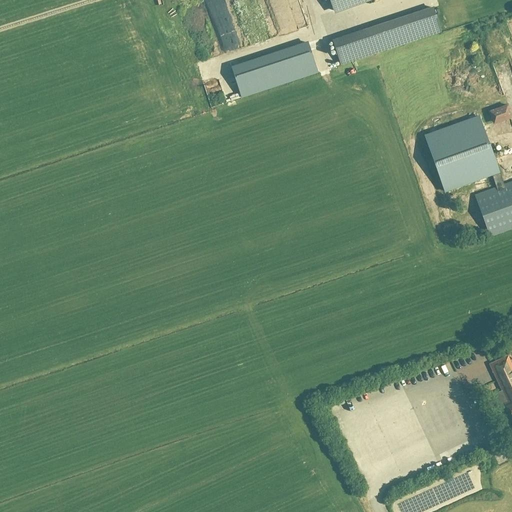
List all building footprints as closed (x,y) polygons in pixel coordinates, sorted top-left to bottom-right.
[(374,0),(328,0),(334,15),(374,0)] [(409,43),(441,32),(433,7),(401,18),(409,43)] [(232,68),(242,98),(317,73),(307,43),(232,68)] [(444,50),(436,53),(438,58),(446,55),(444,50)] [(502,78),(511,75),(511,66),(511,62),(498,66),(502,78)] [(496,187),(503,185),(479,116),(424,136),(444,193),(492,177),(496,187)] [(511,119),(497,122),(498,133),(511,131),(511,119)] [(496,187),(474,195),(490,237),(511,228),(511,181),(503,185),(496,187)] [(511,370),(506,357),(490,365),(507,402),(503,404),(511,422),(511,421),(511,370)] [(435,378),(442,376),(440,369),(433,371),(435,378)]
